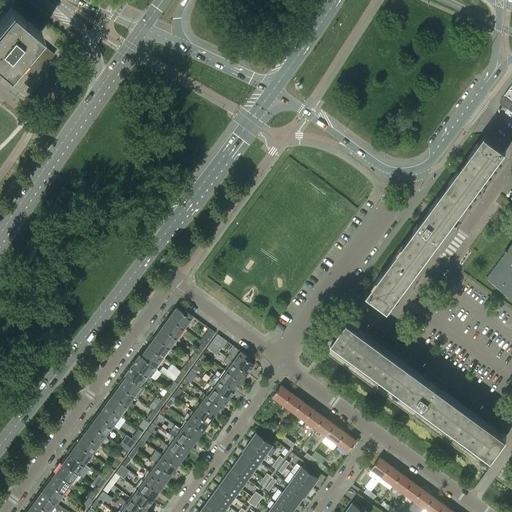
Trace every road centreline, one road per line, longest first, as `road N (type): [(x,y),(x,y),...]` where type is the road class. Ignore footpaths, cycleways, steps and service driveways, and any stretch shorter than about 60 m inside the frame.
road 1 (primary): [(0,443),(273,89)]
road 2 (residential): [(3,511),(171,285)]
road 3 (residential): [(395,327),(511,170)]
road 4 (residential): [(175,511),(283,363)]
road 5 (primary): [(99,94),(0,241)]
road 6 (tertiary): [(273,89),(385,170)]
road 7 (residential): [(283,363),(171,285)]
road 8 (residential): [(485,511),(375,432)]
